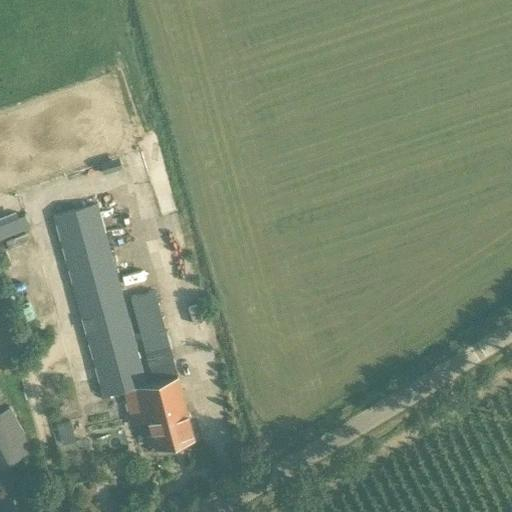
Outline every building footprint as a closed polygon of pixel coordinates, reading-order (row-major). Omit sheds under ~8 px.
[(102,396),(123,390),(148,383),(100,202),(52,214),(102,396)] [(0,212),(0,234),(22,225),(15,206),(0,212)] [(0,249),(27,243),(24,228),(0,234),(0,249)] [(153,382),(177,376),(177,375),(165,329),(154,289),(129,296),(153,382)] [(194,436),(177,376),(153,382),(148,383),(123,390),(132,423),(148,419),(155,447),(194,436)] [(9,404),(0,408),(0,463),(32,446),(9,404)] [(0,511),(34,511),(29,490),(0,498),(4,510),(0,511)]
